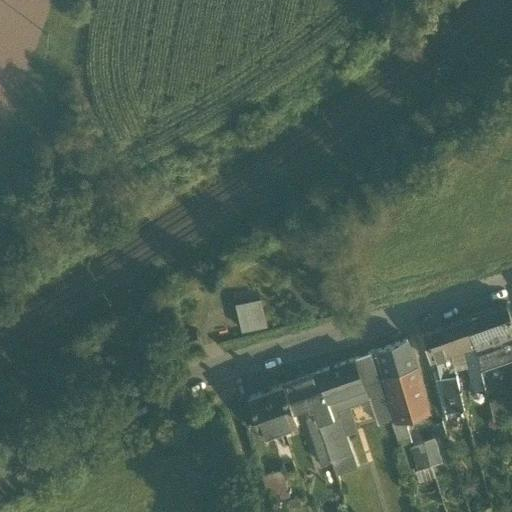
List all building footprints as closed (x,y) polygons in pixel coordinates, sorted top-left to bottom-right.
[(235,310),(241,335),(266,329),(260,305),(235,310)] [(467,320),(477,349),(511,336),(511,319),(507,306),(467,320)] [(476,350),(477,349),(467,320),(444,328),(452,357),(463,353),(475,348),(476,350)] [(439,361),(452,357),(444,328),(423,336),(431,364),(439,361)] [(511,336),(477,349),(480,367),(511,355),(511,336)] [(173,345),(177,356),(198,348),(194,337),(173,345)] [(377,352),(385,377),(414,368),(406,342),(377,352)] [(479,365),(476,350),(475,348),(463,353),(466,368),(467,368),(479,365)] [(467,370),(466,368),(463,353),(452,357),(455,373),(467,370)] [(369,401),(378,426),(390,422),(392,421),(378,379),(371,355),(353,362),(363,388),(368,401),(369,401)] [(481,372),(511,361),(511,355),(480,367),(481,372)] [(455,373),(452,357),(439,361),(441,371),(444,380),(456,376),(455,373)] [(353,362),(316,375),(326,401),(327,401),(345,394),(363,388),(353,362)] [(485,389),(481,372),(479,365),(467,368),(475,392),(485,389)] [(385,377),(398,419),(404,417),(427,410),(424,400),(401,407),(399,401),(422,394),(414,368),(385,377)] [(444,413),(452,411),(448,397),(444,380),(441,371),(433,373),(444,413)] [(314,406),(326,401),(316,375),(284,388),(293,414),(304,410),(314,406)] [(460,393),(456,376),(444,380),(448,397),(460,393)] [(297,424),(293,414),(284,388),(266,394),(280,431),(297,424)] [(350,406),(350,408),(368,401),(363,388),(345,394),(345,395),(350,406)] [(460,393),(448,397),(452,411),(464,408),(460,393)] [(262,438),(280,431),(266,394),(249,401),(262,438)] [(318,425),(324,442),(344,436),(335,412),(350,406),(345,395),(345,394),(327,401),(334,420),(318,425)] [(401,407),(424,400),(422,394),(399,401),(401,407)] [(334,420),(327,401),(326,401),(314,406),(317,417),(307,420),(306,421),(309,428),(318,425),(334,420)] [(304,410),(307,420),(317,417),(314,406),(304,410)] [(344,436),(344,437),(358,432),(350,408),(350,406),(335,412),(344,436)] [(431,422),(427,410),(404,417),(407,429),(431,422)] [(398,446),(411,441),(407,429),(404,417),(398,419),(392,421),(390,422),(391,425),(398,446)] [(318,456),(327,452),(324,442),(318,425),(309,428),(318,456)] [(344,437),(344,436),(324,442),(327,452),(330,460),(350,453),(344,437)] [(424,443),(431,465),(443,462),(434,438),(424,443)] [(413,446),(419,469),(431,465),(424,443),(413,446)] [(331,464),(330,460),(327,452),(318,456),(321,467),(331,464)] [(330,460),(331,464),(335,477),(356,471),(350,453),(330,460)] [(435,478),(431,465),(419,469),(415,470),(419,483),(435,478)] [(261,477),(271,504),(290,498),(281,470),(261,477)] [(289,501),(291,508),(300,505),(298,498),(289,501)]
